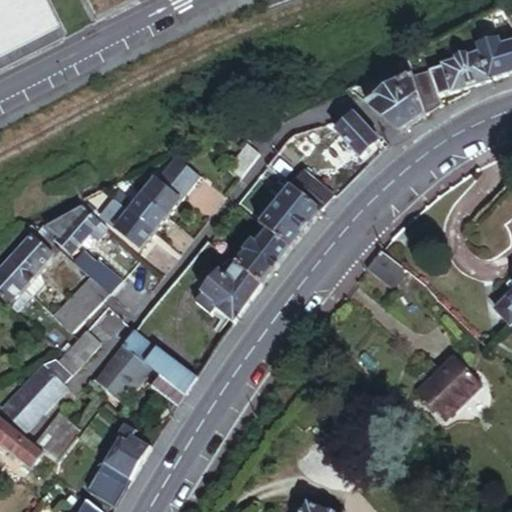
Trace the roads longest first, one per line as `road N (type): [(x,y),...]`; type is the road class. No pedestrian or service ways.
road 1 (secondary): [(150,511),(205,413),(336,236),(415,160),(511,108)]
road 2 (unclassified): [(0,93),(181,0)]
